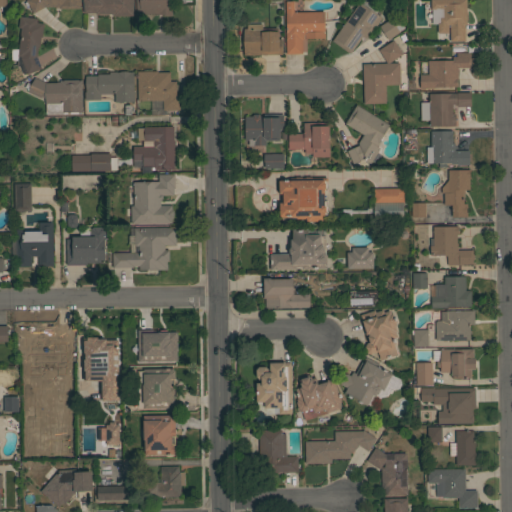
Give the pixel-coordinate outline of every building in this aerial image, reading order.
[(79,0),(80,8),(59,8),(59,7),(55,7),(55,6),(44,6),(33,13),(25,0),(79,0)] [(132,0),(133,15),(112,16),(112,13),(95,14),(95,12),(83,12),(83,0),(132,0)] [(139,13),(135,13),(135,0),(170,0),(171,8),(172,8),(172,15),(163,15),(163,13),(139,14),(139,13)] [(293,0),(293,11),(324,11),(324,38),(303,38),(303,39),(301,39),(302,53),(285,53),(285,31),(285,0),(293,0)] [(465,0),(466,24),(464,24),(464,40),(450,41),(449,24),(447,24),(448,32),(437,32),(437,23),(432,23),(431,9),(430,9),(430,0),(465,0)] [(381,17),(366,39),(362,36),(349,53),(331,41),(359,1),(381,17)] [(18,27),(19,16),(36,18),(36,22),(43,23),(41,37),(40,37),(39,46),(38,46),(36,55),(41,68),(27,73),(26,73),(23,74),(20,65),(16,67),(17,60),(11,59),(11,48),(18,49),(21,27),(18,27)] [(390,18),(393,23),(398,19),(403,27),(398,30),(399,32),(388,39),(379,26),(390,18)] [(243,28),(246,28),(246,24),(262,23),(262,28),(277,28),(277,39),(281,39),(281,54),(243,55),(243,28)] [(393,40),(402,53),(388,63),(399,62),(399,84),(385,84),(385,103),(363,103),(362,63),(386,63),(378,50),(393,40)] [(452,60),(452,56),(456,56),(456,52),(468,52),(468,58),(470,58),(470,65),(469,65),(469,67),(457,67),(457,79),(456,79),(456,85),(458,85),(458,86),(434,87),(434,88),(419,88),(419,74),(428,74),(427,60),(452,60)] [(157,70),(157,72),(169,72),(170,81),(175,81),(176,94),(179,93),(179,109),(162,110),(162,100),(137,100),(136,71),(157,70)] [(132,71),(133,91),(134,91),(134,101),(114,102),(114,92),(113,93),(100,94),(100,99),(84,99),(84,91),(85,91),(85,75),(97,75),(97,74),(109,74),(109,71),(132,71)] [(82,111),(63,112),(45,113),(45,103),(45,98),(40,96),(40,97),(27,92),(34,77),(45,82),(56,82),(59,82),(59,80),(63,80),(63,79),(78,79),(78,80),(81,80),(82,111)] [(428,102),(428,93),(456,92),(470,92),(470,106),(456,106),(456,104),(452,104),(452,113),(454,113),(454,125),(451,125),(429,126),(429,119),(420,120),(419,102),(428,102)] [(389,125),(376,146),(379,148),(370,163),(362,159),(352,164),(346,150),(358,145),(357,143),(362,134),(344,123),(355,104),(389,125)] [(283,114),(283,129),(279,129),(279,137),(278,137),(278,140),(265,140),(265,145),(248,145),(248,140),(244,140),(244,116),(251,116),(253,114),(258,114),(260,116),(263,116),(263,114),(283,114)] [(328,122),(328,148),(329,148),(329,156),(311,156),(311,153),(304,153),(304,149),(287,149),(287,133),(303,133),(303,122),(328,122)] [(173,141),(175,141),(175,146),(173,146),(174,169),(154,169),(154,167),(142,167),(142,160),(132,160),(132,146),(142,146),(142,140),(137,140),(137,128),(143,127),(143,126),(173,126),(173,141)] [(430,146),(430,130),(452,130),(452,143),(454,143),(454,150),(468,150),(468,164),(456,165),(456,163),(450,164),(450,162),(426,163),(426,146),(430,146)] [(110,153),(110,157),(116,157),(116,169),(110,169),(110,170),(90,170),(71,170),(71,155),(90,154),(90,153),(110,153)] [(283,153),(283,167),(263,167),(263,154),(283,153)] [(469,169),(469,177),(469,189),(463,190),(464,192),(463,192),(463,196),(462,197),(462,199),(463,199),(463,203),(466,203),(466,207),(465,207),(465,213),(466,212),(466,216),(451,217),(451,204),(443,205),(443,192),(441,192),(440,186),(442,186),(447,180),(447,169),(469,169)] [(158,181),(158,174),(174,174),(174,188),(173,188),(173,195),(162,195),(162,198),(161,199),(160,199),(160,205),(171,204),(171,208),(173,210),(173,216),(171,218),(171,222),(130,223),(130,205),(133,205),(132,181),(158,181)] [(305,217),(304,218),(296,218),(295,217),(280,217),(280,216),(278,216),(279,202),(282,202),(282,193),(278,193),(278,180),(279,180),(279,179),(283,179),(283,180),(290,180),(290,178),(295,178),(295,177),(301,177),(301,178),(305,178),(305,177),(310,177),(326,177),(326,180),(326,182),(327,185),(326,187),(325,189),(325,191),(324,191),(324,201),(326,201),(326,205),(327,207),(327,208),(327,210),(326,212),(326,214),(324,214),(324,215),(322,215),(322,221),(305,221),(305,217)] [(28,183),(29,211),(12,211),(12,183),(28,183)] [(30,204),(48,205),(48,187),(30,187),(30,204)] [(403,188),(403,202),(402,202),(402,219),(373,219),(373,202),(373,188),(403,188)] [(425,216),(411,216),(411,202),(424,202),(425,216)] [(74,214),(76,216),(76,224),(74,227),(68,227),(66,224),(66,216),(68,214),(74,214)] [(52,266),(38,266),(38,256),(30,256),(30,266),(15,266),(15,229),(38,229),(38,222),(52,221),(52,266)] [(458,225),(458,234),(456,234),(456,245),(457,245),(457,250),(472,249),(472,264),(458,264),(447,265),(446,256),(444,256),(444,254),(435,254),(435,255),(429,255),(429,238),(432,238),(432,226),(458,225)] [(104,236),(103,236),(104,262),(86,262),(86,264),(66,265),(65,239),(70,238),(70,241),(71,241),(71,236),(79,236),(79,227),(89,227),(89,229),(92,227),(104,226),(104,236)] [(174,227),(175,244),(164,244),(164,249),(168,249),(168,261),(167,261),(167,269),(138,269),(138,266),(133,266),(133,267),(112,267),(111,252),(130,252),(130,243),(128,243),(128,235),(130,235),(130,227),(174,227)] [(270,253),(290,253),(289,252),(288,248),(290,246),(290,238),(292,238),(291,229),(307,229),(307,234),(320,234),(320,236),(324,235),(325,254),(326,254),(326,268),(301,268),(301,266),(296,266),(296,269),(270,269),(270,253)] [(351,251),(351,247),(367,247),(367,251),(372,251),(372,267),(346,268),(346,251),(351,251)] [(412,273),(426,272),(426,288),(412,288),(412,273)] [(430,296),(434,296),(434,284),(443,284),(443,276),(465,276),(465,290),(470,290),(470,306),(447,306),(447,307),(430,307),(430,296)] [(265,297),(263,297),(262,278),(270,277),(270,278),(292,278),(292,294),(309,294),(309,307),(265,308),(265,297)] [(374,290),(374,305),(348,306),(348,290),(374,290)] [(374,310),(375,312),(382,309),(383,312),(389,310),(390,314),(392,313),(395,325),(394,325),(396,331),(395,331),(396,336),(391,338),(397,354),(379,360),(377,351),(369,353),(366,352),(364,346),(366,343),(368,342),(366,334),(365,334),(360,321),(362,320),(360,314),(374,310)] [(434,321),(435,321),(435,320),(440,320),(439,311),(446,311),(446,310),(473,310),(473,324),(469,324),(469,339),(435,340),(435,330),(434,330),(434,321)] [(21,349),(21,331),(19,331),(19,327),(37,326),(37,330),(49,329),(68,328),(69,348),(21,349)] [(412,329),(427,329),(427,346),(413,346),(412,329)] [(137,330),(151,330),(151,332),(176,332),(176,360),(138,361),(137,330)] [(117,400),(101,400),(101,397),(100,380),(82,380),(82,362),(82,359),(84,359),(84,358),(82,358),(81,337),(96,336),(96,338),(105,338),(105,339),(117,339),(117,400)] [(473,348),(473,358),(474,358),(475,368),(471,368),(471,378),(452,378),(452,375),(451,375),(451,372),(440,372),(440,367),(437,367),(436,365),(436,361),(437,359),(439,359),(439,349),(473,348)] [(401,384),(399,389),(393,389),(390,388),(386,396),(380,397),(376,403),(371,406),(367,404),(366,405),(343,392),(346,387),(340,384),(339,380),(342,374),(346,373),(350,375),(352,371),(355,372),(361,362),(362,362),(365,356),(379,364),(378,367),(399,378),(401,384)] [(291,413),(266,414),(256,407),(256,382),(260,382),(260,379),(258,379),(255,376),(255,369),(258,367),(266,366),(269,370),(269,362),(290,362),(291,413)] [(432,384),(415,384),(415,362),(431,362),(432,384)] [(142,408),(142,384),(143,384),(143,369),(173,368),(174,386),(175,386),(175,395),(173,395),(174,407),(142,408)] [(327,412),(328,413),(304,420),(301,411),(300,411),(299,409),(298,409),(295,402),(296,401),(295,399),(297,398),(295,392),(294,388),(300,386),(297,377),(308,374),(310,378),(315,376),(317,383),(333,377),(341,401),(338,402),(340,408),(327,412)] [(437,410),(441,410),(441,404),(432,404),(432,401),(420,401),(420,387),(433,387),(433,388),(474,387),(475,408),(472,408),(472,423),(437,423),(437,410)] [(18,411),(3,411),(3,396),(17,396),(18,411)] [(173,428),(175,428),(175,454),(144,454),(144,439),(143,439),(143,415),(173,415),(173,428)] [(118,444),(111,444),(111,448),(105,448),(105,444),(104,424),(108,424),(108,421),(114,421),(114,424),(118,424),(118,444)] [(441,442),(427,442),(427,426),(441,426),(441,442)] [(259,472),(258,429),(281,429),(281,433),(285,433),(285,456),(297,456),(297,471),(259,472)] [(363,429),(376,438),(367,451),(357,444),(357,446),(352,451),(349,451),(349,458),(330,458),(330,463),(304,463),(304,441),(334,440),(333,431),(362,430),(363,429)] [(455,455),(449,455),(449,442),(455,442),(454,430),(473,430),(473,441),(474,441),(474,452),(475,452),(475,464),(455,465),(455,455)] [(406,453),(407,495),(385,495),(385,488),(381,489),(380,468),(379,469),(366,461),(374,447),(384,453),(406,453)] [(144,485),(144,484),(151,484),(151,482),(160,482),(159,466),(179,466),(179,474),(185,474),(185,485),(180,485),(180,495),(156,496),(157,499),(96,500),(96,486),(144,485)] [(464,490),(476,490),(476,507),(458,507),(458,497),(442,497),(442,496),(436,496),(435,482),(427,482),(427,469),(464,468),(464,490)] [(75,469),(75,471),(91,470),(92,490),(74,491),(74,493),(73,493),(64,503),(62,502),(58,506),(40,490),(58,469),(75,469)] [(383,511),(383,498),(407,498),(407,511),(383,511)]
